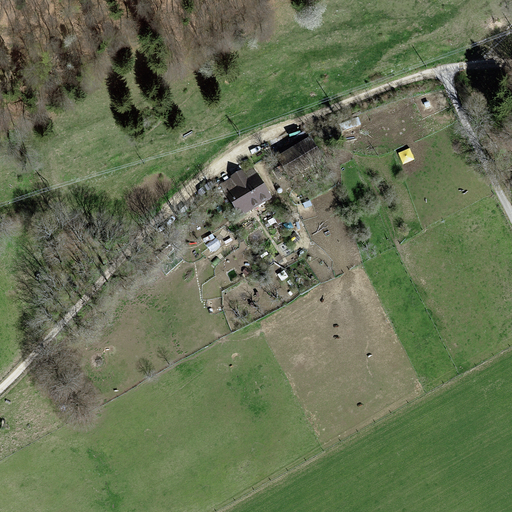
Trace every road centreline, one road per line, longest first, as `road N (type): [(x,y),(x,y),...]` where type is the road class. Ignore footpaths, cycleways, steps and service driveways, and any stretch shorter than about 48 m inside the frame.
road 1 (track): [(0,389),(145,222),(262,134),(448,63),(511,59)]
road 2 (track): [(0,212),(41,200),(187,191)]
road 3 (track): [(448,63),(511,188)]
